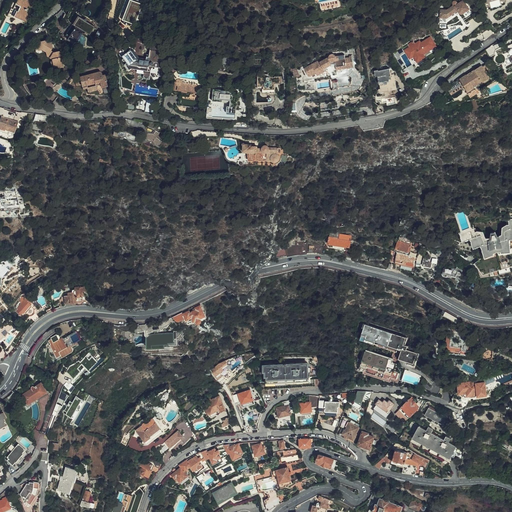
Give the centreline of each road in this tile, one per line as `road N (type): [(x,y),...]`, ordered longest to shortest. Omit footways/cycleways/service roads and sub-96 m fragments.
road 1 (primary): [(15,369),(33,334),(56,316),(159,314),(310,260),(393,276),(472,315),(511,317)]
road 2 (residential): [(6,103),(310,129),(420,102),(511,25)]
road 3 (tertiary): [(365,465),(311,451),(312,467),(359,484),(362,496),(325,487),(277,511)]
road 4 (residential): [(262,434),(263,415),(290,394),(368,387),(441,402),(447,396)]
road 5 (residential): [(262,434),(188,451),(150,487),(142,511)]
road 6 (tertiary): [(511,488),(430,482),(365,465)]
road 7 (residential): [(6,103),(4,66),(63,0)]
